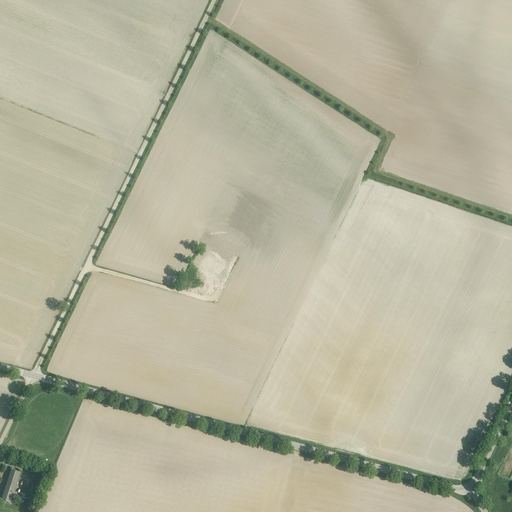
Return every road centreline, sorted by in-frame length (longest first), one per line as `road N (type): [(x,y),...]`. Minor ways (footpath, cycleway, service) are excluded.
road 1 (tertiary): [(466,493),(33,375)]
road 2 (unclassified): [(33,375),(214,0)]
